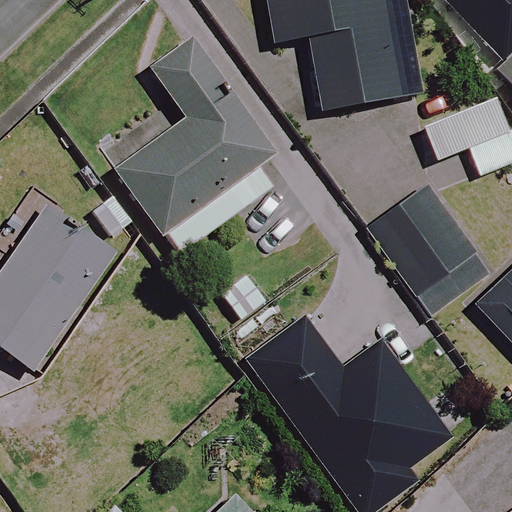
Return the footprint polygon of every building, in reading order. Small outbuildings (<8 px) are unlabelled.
[(380,5),(379,0),(265,0),(274,47),(307,41),(321,115),(420,97),(402,1),(380,5)] [(268,156),(187,46),(146,76),(183,126),(115,177),(176,260),(269,191),(252,168),(268,156)] [(511,54),(492,71),(511,93),(511,54)] [(511,164),(511,134),(494,97),(421,134),(437,166),(463,153),(477,182),(511,164)] [(488,278),(425,187),(362,231),(425,322),(488,278)] [(108,258),(46,216),(8,272),(1,267),(0,269),(0,352),(30,373),(108,258)] [(511,271),(473,307),(511,349),(511,271)] [(337,375),(305,325),(245,363),(339,511),(373,511),(412,488),(402,472),(445,445),(382,346),(337,375)] [(58,438),(27,397),(0,416),(0,443),(18,468),(58,438)] [(244,511),(232,498),(217,511),(244,511)]
